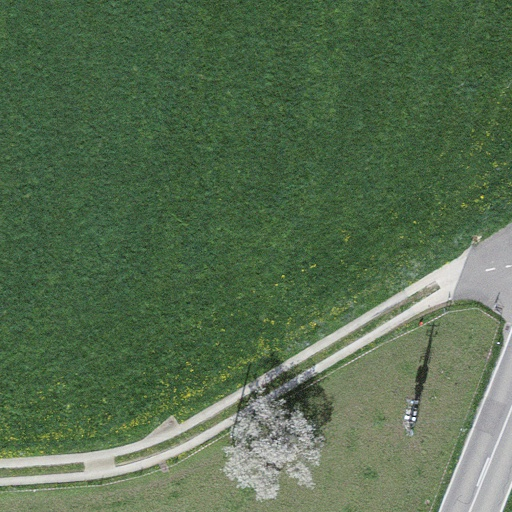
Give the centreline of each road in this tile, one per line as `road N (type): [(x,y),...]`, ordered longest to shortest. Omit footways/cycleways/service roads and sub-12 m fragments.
road 1 (track): [(0,475),(82,472),(168,446),(468,269),(511,264)]
road 2 (secondary): [(467,511),(511,398)]
